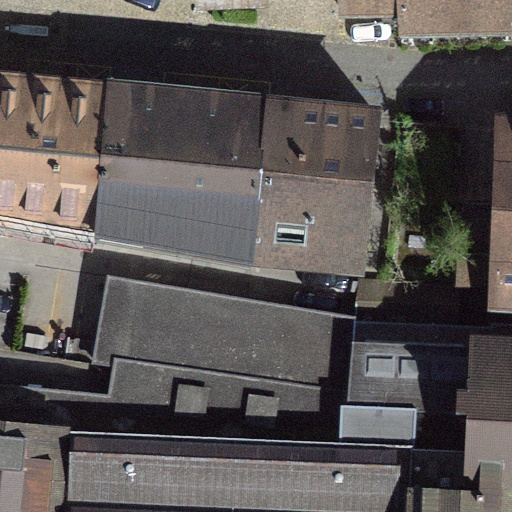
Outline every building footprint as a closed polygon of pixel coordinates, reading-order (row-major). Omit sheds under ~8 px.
[(511,27),(511,0),(339,0),(340,5),(362,6),(400,6),(401,28),(511,27)] [(0,217),(94,232),(109,90),(90,88),(0,77),(0,217)] [(170,96),(109,90),(94,232),(172,246),(231,257),(253,261),(267,105),(232,102),(194,99),(188,155),(176,153),(164,152),(170,96)] [(317,110),(267,105),(253,261),(278,262),(280,237),(306,242),(364,247),(376,116),(317,110)] [(511,307),(511,130),(497,129),(494,204),(493,218),(476,218),(458,217),(455,288),(489,289),(488,307),(511,307)] [(0,397),(0,511),(511,511),(511,348),(500,348),(483,348),(483,333),(470,332),(448,332),(450,287),(382,283),(365,282),(363,327),(353,325),(309,318),(168,292),(144,288),(137,339),(126,423),(95,420),(73,419),(40,416),(41,402),(0,397)] [(314,286),(309,318),(353,325),(359,294),(314,286)]
